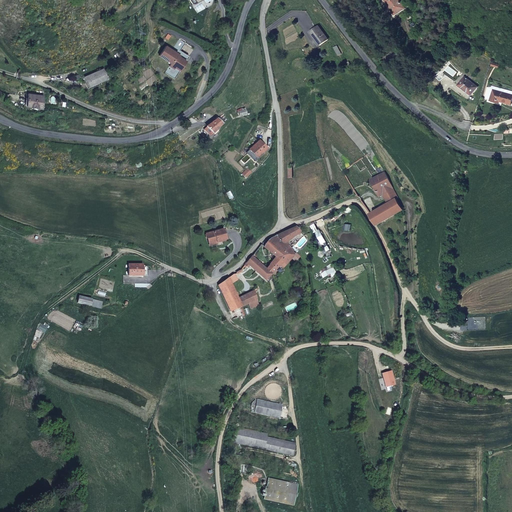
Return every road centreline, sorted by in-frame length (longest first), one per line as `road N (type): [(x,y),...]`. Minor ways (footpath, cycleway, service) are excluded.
road 1 (track): [(511,398),(459,393),(361,344),(295,345),(261,367),(226,412),(216,472),(221,511)]
road 2 (secondary): [(0,118),(76,137),(153,134),(213,91),(251,0)]
road 3 (secondary): [(322,0),(417,112),(456,143),(511,154)]
road 4 (residential): [(281,229),(279,122),(262,24),(267,0)]
road 5 (residential): [(281,229),(353,201),(382,237),(407,292)]
road 6 (track): [(511,347),(447,344),(407,292)]
